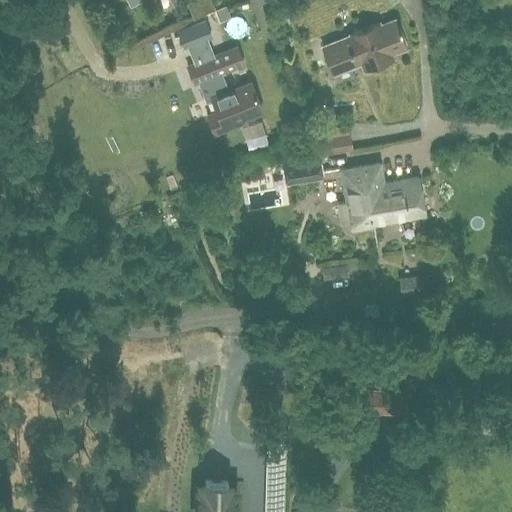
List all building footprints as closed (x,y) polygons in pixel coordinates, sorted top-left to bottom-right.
[(213,6),(210,0),(185,0),(191,15),(213,6)] [(285,8),(280,17),(289,22),(294,13),(285,8)] [(345,35),(316,45),(325,71),(354,62),(357,69),(386,60),(384,55),(399,50),(389,22),(374,27),(373,24),(344,34),(345,35)] [(253,106),(243,78),(220,87),(213,67),(236,59),(230,43),(180,61),(186,77),(190,76),(197,96),(203,93),(208,108),(198,112),(204,128),(228,119),(227,116),(253,106)] [(350,133),(324,138),(327,154),(353,149),(350,133)] [(284,185),(324,177),(320,154),(280,161),(284,185)] [(417,210),(411,174),(384,178),(382,160),(338,166),(344,200),(337,201),(340,221),(348,219),(349,229),(374,225),(373,218),(417,210)] [(347,261),(323,265),(325,277),(349,274),(347,261)] [(358,289),(357,300),(363,301),(362,313),(377,314),(377,302),(375,302),(375,290),(358,289)] [(391,413),(404,414),(406,389),(393,388),(391,413)] [(233,511),(234,488),(227,488),(227,479),(205,479),(205,488),(197,488),(197,511),(233,511)]
